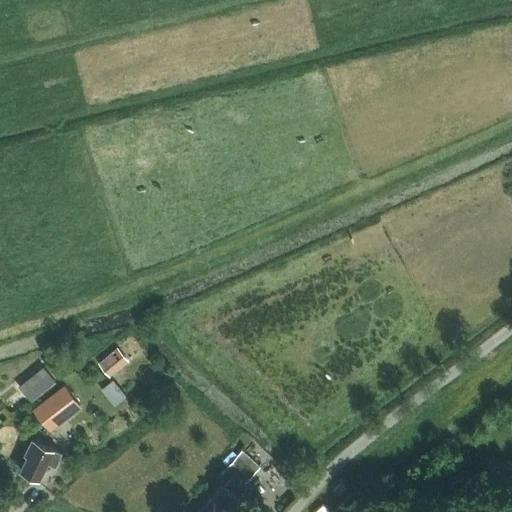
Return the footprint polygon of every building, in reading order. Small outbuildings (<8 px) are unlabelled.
[(120,346),(102,361),(111,372),(129,357),(120,346)] [(18,385),(31,401),(56,382),(43,365),(18,385)] [(32,408),(50,432),(83,406),(64,383),(32,408)] [(24,454),(28,456),(21,470),(38,479),(47,460),(55,464),(60,451),(32,438),(24,454)] [(235,473),(244,482),(260,466),(243,449),(227,466),(235,473)] [(227,466),(219,474),(227,482),(235,473),(227,466)] [(239,511),(245,507),(223,486),(199,511),(239,511)]
